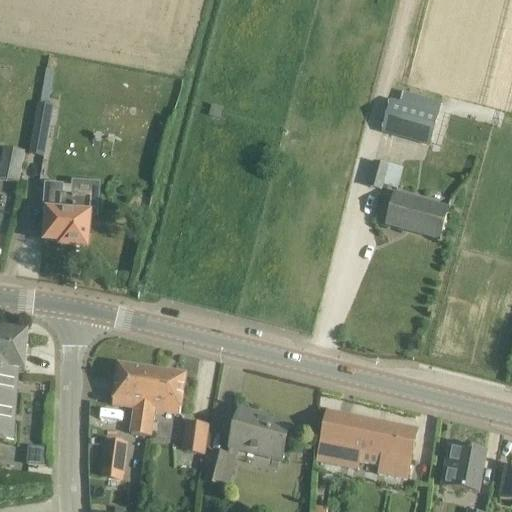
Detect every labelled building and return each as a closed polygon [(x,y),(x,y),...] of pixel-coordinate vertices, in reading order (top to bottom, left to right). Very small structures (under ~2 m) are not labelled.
[(55,85),(57,72),(114,80),(116,67),(49,57),(45,83),(55,85)] [(150,85),(160,86),(158,104),(179,107),(183,80),(151,76),(150,85)] [(431,149),(443,105),(403,93),(400,104),(392,101),(382,136),(431,149)] [(48,107),(41,105),(39,105),(29,154),(45,157),(54,108),(48,107)] [(0,169),(0,180),(20,185),(26,154),(4,149),(0,169)] [(389,167),(373,163),(367,188),(383,192),(389,167)] [(92,199),(62,196),(63,187),(47,186),(44,216),(49,216),(46,243),(62,245),(62,248),(89,251),(92,216),(91,216),(92,199)] [(397,195),(388,226),(440,241),(449,209),(397,195)] [(0,442),(14,443),(20,370),(26,371),(29,332),(0,329),(0,442)] [(142,437),(151,372),(121,367),(115,406),(136,410),(133,435),(142,437)] [(151,372),(142,437),(151,438),(155,411),(180,415),(185,377),(151,372)] [(240,410),(230,449),(282,462),(291,428),(258,419),(259,415),(240,410)] [(378,479),(407,485),(417,432),(329,414),(320,454),(381,466),(378,479)] [(187,426),(182,456),(206,458),(210,428),(187,426)] [(106,441),(102,480),(124,483),(129,445),(106,441)] [(450,447),(443,487),(480,494),(487,454),(450,447)] [(220,488),(229,456),(213,452),(205,484),(220,488)] [(511,469),(507,469),(500,500),(511,502),(511,469)]
